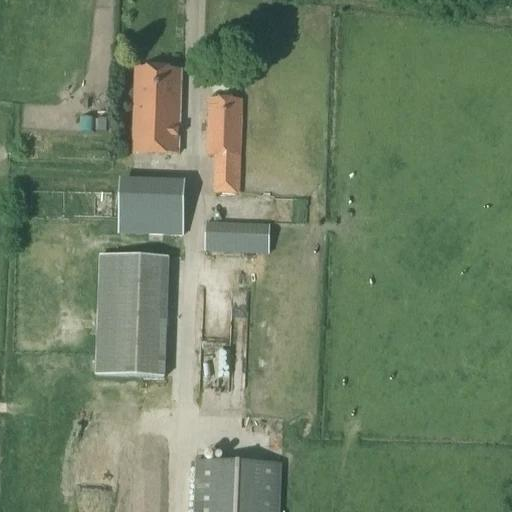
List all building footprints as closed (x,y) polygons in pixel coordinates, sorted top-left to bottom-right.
[(135,70),(133,155),(176,158),(179,72),(135,70)] [(208,158),(213,158),(212,196),(237,196),(241,102),(210,101),(208,158)] [(106,121),(98,121),(98,133),(106,133),(106,121)] [(163,182),(161,238),(183,239),(185,183),(163,182)] [(26,186),(25,212),(104,214),(105,188),(26,186)] [(198,219),(197,250),(261,251),(262,220),(198,219)] [(159,369),(162,248),(91,246),(88,367),(159,369)] [(237,325),(236,294),(223,294),(224,326),(237,325)] [(190,373),(190,392),(216,391),(215,373),(190,373)] [(195,462),(193,511),(279,511),(281,466),(195,462)]
